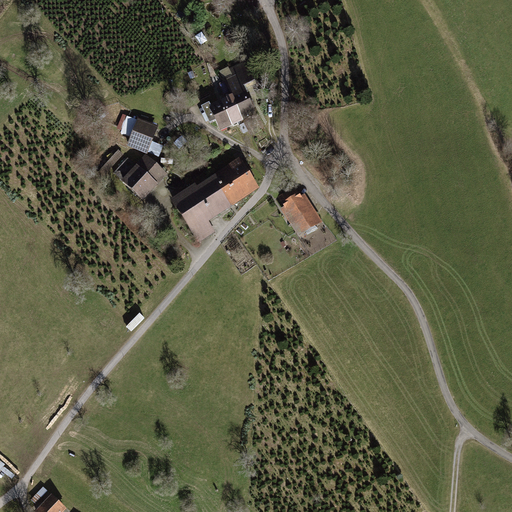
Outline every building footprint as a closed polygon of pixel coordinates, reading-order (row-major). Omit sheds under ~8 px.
[(227,98),(210,105),(209,104),(201,108),(209,124),(216,122),(221,133),(256,114),(243,88),(256,81),(247,60),(220,73),(224,82),(220,84),(225,96),(226,95),(227,98)] [(137,121),(123,115),(117,129),(122,132),(121,133),(131,137),(127,147),(148,156),(148,153),(159,158),(163,148),(153,143),(159,127),(138,119),(137,121)] [(124,156),(118,151),(98,174),(103,178),(124,156)] [(128,158),(113,174),(143,203),(168,176),(146,156),(136,166),(128,158)] [(195,184),(170,201),(199,244),(216,233),(210,223),(260,190),(239,158),(216,174),(216,175),(197,188),(195,184)] [(302,197),(295,188),(278,198),(284,208),(281,210),(299,237),(323,223),(305,195),(302,197)] [(51,495),(33,511),(63,511),(66,509),(51,495)]
